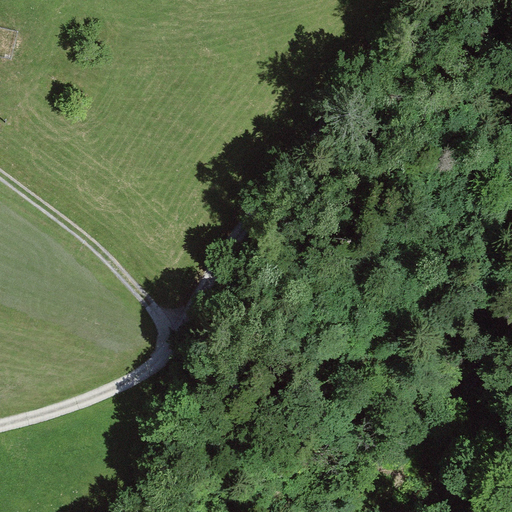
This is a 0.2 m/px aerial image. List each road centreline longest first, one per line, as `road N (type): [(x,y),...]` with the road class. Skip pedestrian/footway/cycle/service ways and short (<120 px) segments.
road 1 (unclassified): [(418,0),(253,213),(183,334),(144,374),(0,425)]
road 2 (track): [(0,171),(107,257),(183,334)]
